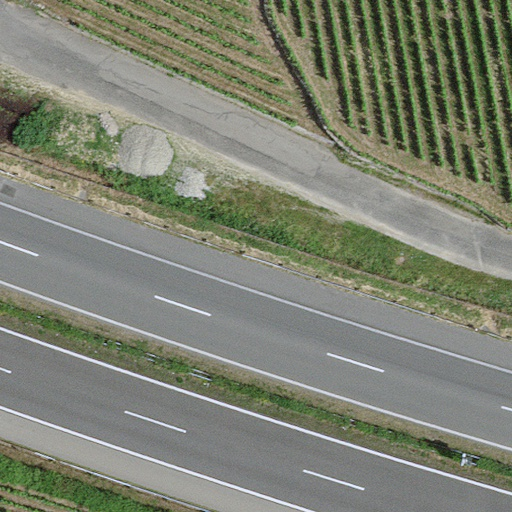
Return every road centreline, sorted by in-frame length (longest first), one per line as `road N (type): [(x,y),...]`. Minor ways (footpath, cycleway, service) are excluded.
road 1 (residential): [(0,24),(511,251)]
road 2 (motorway): [(511,407),(0,240)]
road 3 (motorway): [(0,367),(442,511)]
